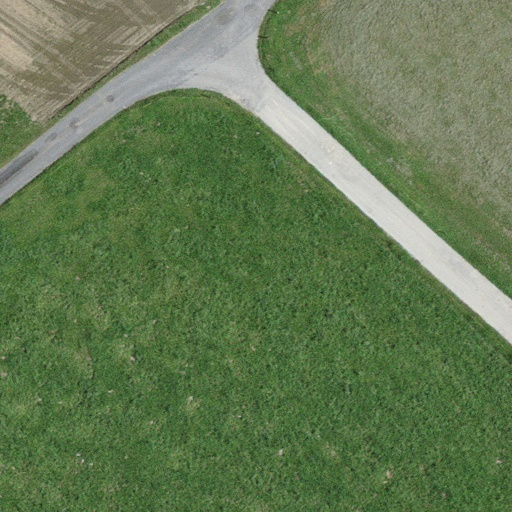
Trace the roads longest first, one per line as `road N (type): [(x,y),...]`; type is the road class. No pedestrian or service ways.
road 1 (track): [(511,318),(310,153),(191,39)]
road 2 (unclassified): [(244,0),(0,180)]
